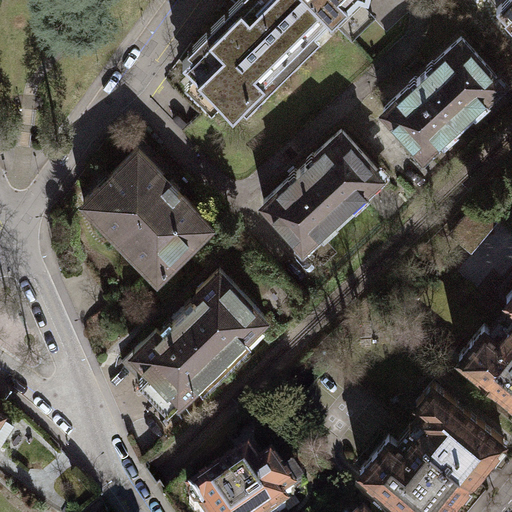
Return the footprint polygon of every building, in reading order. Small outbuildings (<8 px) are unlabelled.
[(314,0),(245,0),(184,61),(234,111),(330,16),(314,0)] [(314,0),(330,16),(347,0),(314,0)] [(357,0),(347,0),(330,16),(352,37),(373,16),(357,0)] [(511,0),(503,0),(497,7),(511,23),(511,0)] [(500,79),(459,36),(383,107),(423,149),(439,135),(444,140),(456,128),(452,124),(470,107),(475,112),(488,99),(484,94),(500,79)] [(381,171),(340,128),(264,199),(304,241),(319,227),(324,232),(337,220),(333,216),(351,199),(355,204),(369,191),(364,186),(381,171)] [(211,220),(137,145),(83,198),(105,220),(109,215),(140,245),(134,251),(156,274),(211,220)] [(265,314),(219,266),(196,288),(199,292),(159,331),(155,327),(122,358),(169,406),(265,314)] [(511,322),(508,319),(497,332),(484,322),(459,352),(511,396),(511,322)] [(423,417),(414,427),(472,475),(503,436),(432,378),(415,399),(424,407),(418,413),(423,417)] [(0,408),(0,435),(13,417),(0,408)] [(472,475),(414,427),(403,442),(389,430),(359,466),(414,511),(445,511),(443,510),(459,490),(465,490),(472,482),(472,475)] [(250,455),(189,496),(190,498),(189,504),(194,511),(281,511),(286,509),(282,502),(294,494),(270,460),(259,468),(250,455)]
